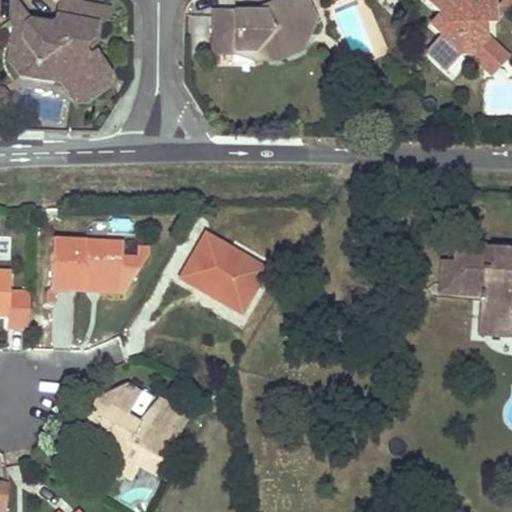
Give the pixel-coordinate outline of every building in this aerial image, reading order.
[(316,21),(313,13),(309,4),(302,1),(290,6),(287,0),(283,0),(269,5),(270,13),(256,18),(239,18),(239,12),(234,12),(214,12),(214,16),(213,51),(255,52),(255,56),(277,56),(301,46),(294,30),(316,22),(316,21)] [(473,55),(473,57),(473,59),(491,59),(491,42),(487,42),(487,25),(486,11),(496,11),(495,0),(424,0),(441,15),(432,26),(443,37),(428,54),(429,55),(444,69),(448,72),(465,56),(473,55)] [(497,25),(511,6),(511,0),(495,0),(496,11),(486,11),(487,25),(497,25)] [(10,25),(14,31),(28,21),(15,1),(10,25)] [(93,39),(94,33),(95,27),(105,21),(108,11),(61,2),(56,23),(51,26),(28,21),(14,31),(16,34),(22,42),(12,49),(8,62),(20,77),(52,82),(57,78),(73,102),(85,103),(107,87),(110,74),(96,53),(89,58),(84,49),(86,42),(93,39)] [(250,13),(239,12),(239,18),(256,18),(270,13),(269,5),(250,13)] [(105,21),(118,13),(108,11),(105,21)] [(255,52),(213,51),(213,56),(237,56),(255,61),(279,61),(303,51),(316,22),(294,30),(301,46),(277,56),(255,56),(255,52)] [(16,34),(12,49),(22,42),(16,34)] [(509,58),(491,42),(491,59),(473,59),(493,76),(509,58)] [(0,110),(3,110),(10,105),(10,96),(4,89),(0,88),(0,110)] [(221,263),(229,249),(205,235),(196,249),(221,263)] [(70,242),(53,241),(50,290),(80,291),(81,281),(130,283),(145,260),(146,250),(135,249),(135,246),(120,245),(100,243),(70,242)] [(243,310),(253,292),(263,274),(241,262),(244,257),(229,249),(221,263),(196,249),(179,280),(208,296),(210,292),(243,310)] [(475,251),(454,249),(453,265),(442,264),(441,292),(482,294),(481,318),(511,319),(510,333),(511,333),(511,252),(490,251),(490,256),(475,255),(475,251)] [(241,262),(263,274),(266,270),(244,257),(241,262)] [(0,315),(7,315),(6,327),(28,327),(30,294),(9,294),(9,274),(0,273),(0,315)] [(125,293),(130,283),(81,281),(80,291),(125,293)] [(210,292),(208,296),(241,315),(243,310),(210,292)] [(480,332),(510,333),(511,319),(481,318),(480,332)] [(131,383),(97,397),(90,409),(100,415),(106,405),(125,416),(141,388),(131,383)] [(80,430),(83,434),(86,438),(109,451),(112,447),(119,452),(109,468),(128,480),(138,461),(155,470),(184,420),(158,405),(161,399),(154,395),(138,423),(125,416),(106,405),(100,415),(90,409),(80,430)]
